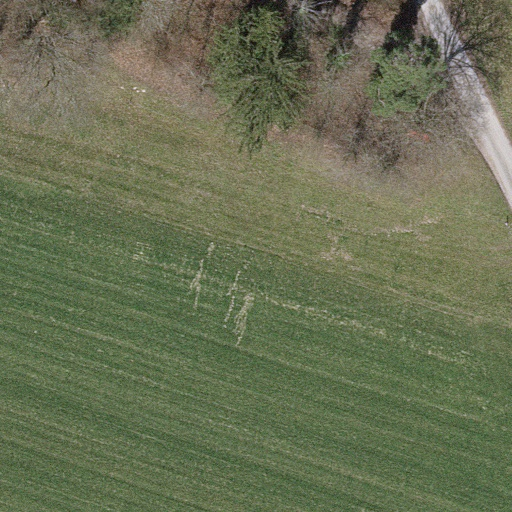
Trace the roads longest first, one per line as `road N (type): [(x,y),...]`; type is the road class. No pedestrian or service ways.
road 1 (residential): [(511,181),(448,56)]
road 2 (track): [(324,0),(448,56)]
